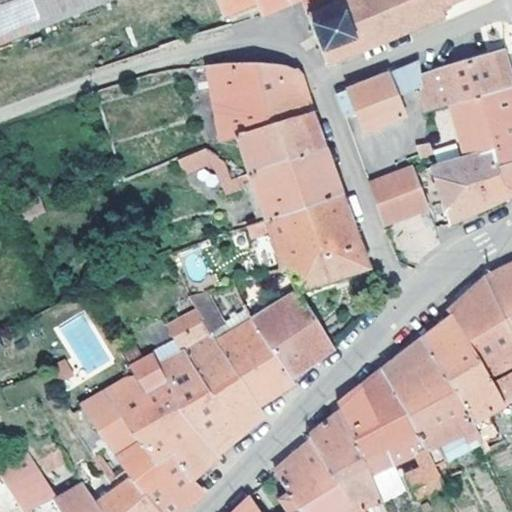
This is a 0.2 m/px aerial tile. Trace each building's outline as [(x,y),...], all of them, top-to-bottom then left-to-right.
[(0,0),(0,42),(102,0),(0,0)] [(327,0),(328,3),(335,0),(214,0),(219,14),(251,1),(256,13),(274,6),(290,0),(327,0)] [(327,0),(295,0),(301,14),(328,3),(327,0)] [(335,0),(328,3),(301,14),(320,63),(436,15),(433,9),(453,0),(335,0)] [(502,47),(419,71),(420,82),(422,108),(451,99),(511,82),(502,47)] [(420,82),(419,71),(418,59),(336,90),(344,112),(354,109),(361,128),(402,113),(394,93),(420,82)] [(214,64),(198,65),(213,146),(228,140),(305,112),(296,85),(294,77),(285,70),(271,65),(245,64),(214,64)] [(511,83),(511,82),(451,99),(465,154),(493,146),(500,167),(511,162),(511,83)] [(311,128),(305,112),(228,140),(241,175),(317,146),(311,128)] [(431,153),(428,142),(417,146),(419,155),(420,156),(431,153)] [(457,142),(433,148),(436,160),(460,154),(457,142)] [(324,165),(317,146),(241,175),(229,179),(223,181),(216,183),(221,195),(244,187),(257,220),(335,195),(324,165)] [(510,194),(500,167),(493,146),(465,154),(431,164),(432,167),(447,222),(479,208),(510,194)] [(511,162),(500,167),(510,194),(511,193),(511,162)] [(427,209),(411,165),(405,168),(369,181),(385,224),(421,211),(427,209)] [(437,227),(447,222),(432,167),(419,170),(437,227)] [(341,214),(335,195),(257,220),(241,226),(245,237),(265,230),(276,253),(253,258),(245,260),(245,280),(256,277),(277,272),(290,292),(360,268),(341,214)] [(435,229),(431,217),(425,220),(429,231),(435,229)] [(511,260),(497,268),(493,269),(479,277),(511,346),(511,359),(510,362),(511,367),(511,260)] [(440,312),(442,315),(482,378),(510,362),(511,359),(511,346),(479,277),(453,300),(445,307),(440,312)] [(220,325),(201,292),(181,295),(186,302),(205,334),(220,325)] [(301,365),(327,348),(294,298),(256,320),(250,323),(282,377),(301,365)] [(249,406),(211,344),(205,334),(186,302),(180,305),(183,309),(170,316),(158,322),(167,336),(145,347),(138,335),(115,350),(118,358),(121,366),(141,355),(210,455),(230,438),(255,417),(249,406)] [(250,323),(256,320),(250,309),(244,313),(250,323)] [(250,323),(244,313),(234,318),(240,329),(250,323)] [(511,367),(485,384),(482,378),(442,315),(427,327),(414,338),(466,436),(470,443),(476,453),(483,450),(478,440),(489,434),(480,411),(511,394),(511,367)] [(282,377),(250,323),(240,329),(211,344),(249,406),(263,396),(285,382),(282,377)] [(466,436),(414,338),(386,360),(374,369),(422,464),(431,459),(433,458),(424,441),(451,430),(456,441),(466,436)] [(67,355),(39,368),(48,385),(74,372),(67,355)] [(141,355),(121,366),(119,367),(121,377),(70,410),(84,428),(110,462),(115,467),(135,454),(153,475),(171,465),(185,478),(197,467),(210,455),(141,355)] [(329,405),(332,412),(363,472),(402,452),(408,464),(392,472),(399,485),(404,497),(432,483),(430,478),(422,464),(374,369),(343,394),(329,405)] [(363,472),(332,412),(314,426),(300,436),(303,440),(348,511),(357,505),(358,507),(375,496),(363,472)] [(345,511),(348,511),(303,440),(294,448),(280,461),(268,472),(280,493),(292,511),(345,511)] [(60,460),(51,447),(33,458),(42,472),(60,460)] [(0,456),(0,490),(12,511),(13,511),(46,498),(26,462),(18,448),(0,456)] [(115,467),(110,462),(107,463),(102,456),(89,463),(96,473),(108,487),(124,479),(127,483),(151,511),(171,511),(177,506),(195,489),(185,478),(171,465),(153,475),(135,454),(115,467)] [(422,464),(430,478),(438,475),(431,459),(422,464)] [(120,511),(107,493),(93,474),(74,481),(75,484),(92,511),(120,511)] [(151,511),(127,483),(107,493),(120,511),(151,511)] [(92,511),(75,484),(47,500),(53,511),(92,511)] [(291,511),(280,493),(271,499),(278,509),(273,511),(291,511)] [(253,511),(242,496),(226,511),(253,511)]
